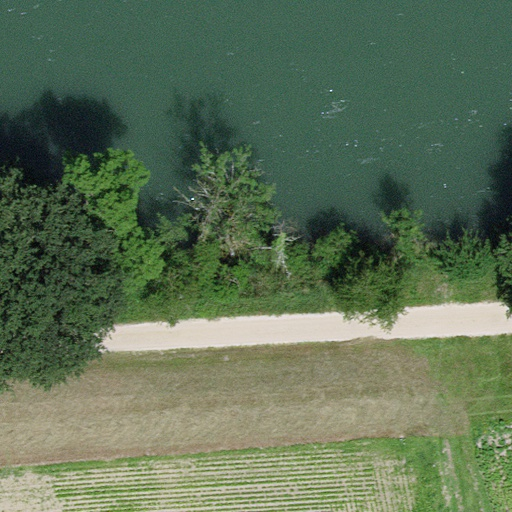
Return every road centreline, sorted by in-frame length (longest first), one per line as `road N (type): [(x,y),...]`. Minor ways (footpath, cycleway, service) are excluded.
road 1 (track): [(0,352),(511,321)]
road 2 (track): [(405,326),(456,511)]
